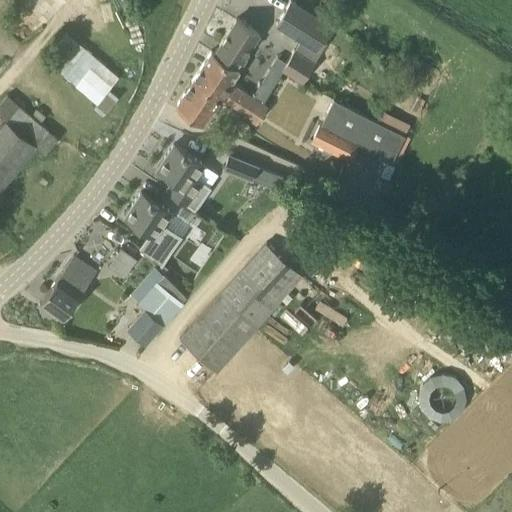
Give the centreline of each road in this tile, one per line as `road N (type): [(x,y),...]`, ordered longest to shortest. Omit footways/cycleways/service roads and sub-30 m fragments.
road 1 (track): [(511,287),(306,170),(151,106)]
road 2 (unclassified): [(315,511),(225,432),(133,368),(0,331)]
road 3 (unclassified): [(0,291),(117,164),(205,0)]
